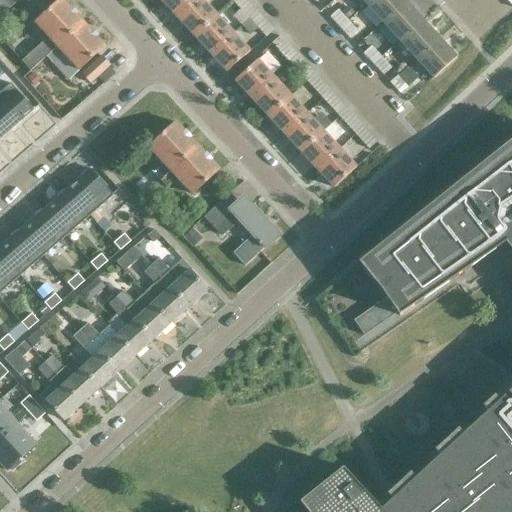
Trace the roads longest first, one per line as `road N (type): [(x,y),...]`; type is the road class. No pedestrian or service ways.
road 1 (residential): [(29,511),(324,243)]
road 2 (residential): [(324,243),(511,70)]
road 3 (unclassified): [(324,243),(163,52)]
road 4 (residential): [(0,193),(163,52)]
